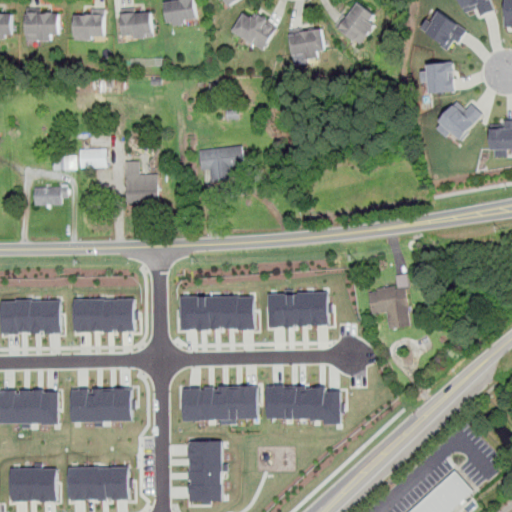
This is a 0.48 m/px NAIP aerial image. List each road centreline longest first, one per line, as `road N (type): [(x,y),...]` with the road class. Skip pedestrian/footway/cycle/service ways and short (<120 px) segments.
road 1 (residential): [(0,248),(287,239),(511,206)]
road 2 (residential): [(0,361),(355,352)]
road 3 (residential): [(159,245),(165,511)]
road 4 (tertiary): [(511,340),(319,511)]
